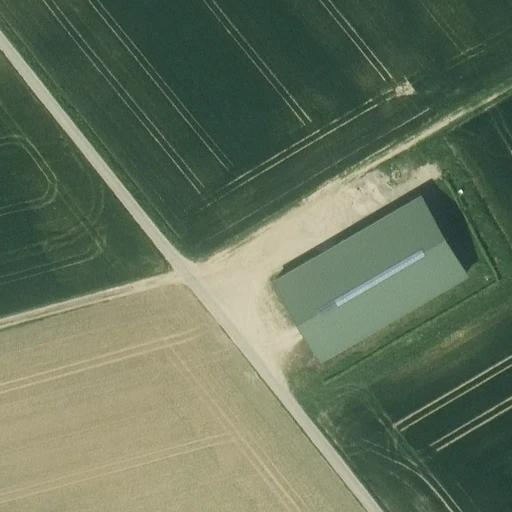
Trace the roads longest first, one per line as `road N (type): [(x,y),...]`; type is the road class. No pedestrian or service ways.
road 1 (track): [(0,36),(378,511)]
road 2 (track): [(186,268),(511,77)]
